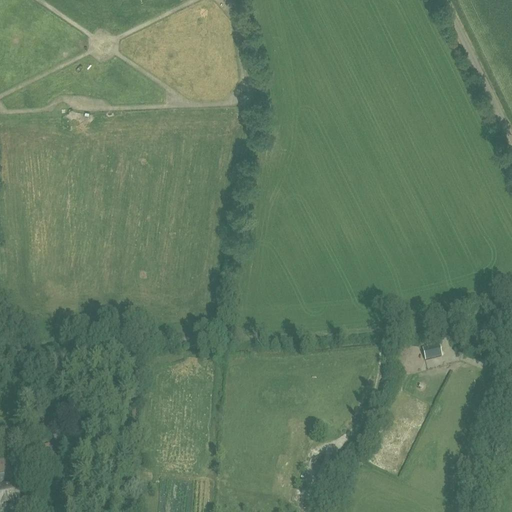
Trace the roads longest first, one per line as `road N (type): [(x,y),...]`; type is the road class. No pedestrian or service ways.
road 1 (track): [(0,343),(375,330),(511,300)]
road 2 (unclassified): [(511,139),(443,0)]
road 3 (unclassified): [(462,511),(481,436),(511,376)]
